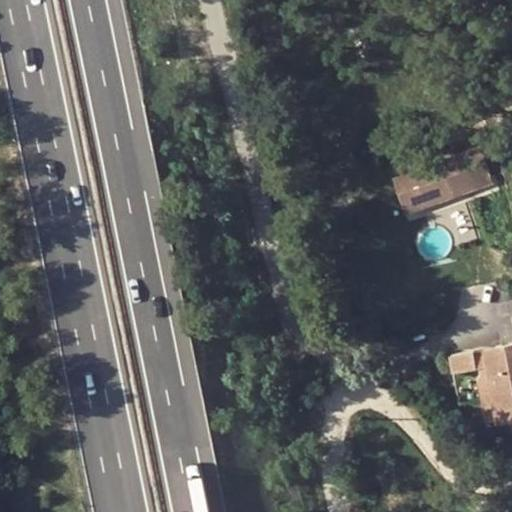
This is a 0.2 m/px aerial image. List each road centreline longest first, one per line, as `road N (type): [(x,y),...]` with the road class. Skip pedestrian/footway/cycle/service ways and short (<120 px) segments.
road 1 (motorway): [(204,511),(94,0)]
road 2 (motorway): [(9,0),(114,511)]
road 3 (residential): [(333,414),(308,359),(214,0)]
road 4 (residential): [(480,511),(400,411),(364,396)]
